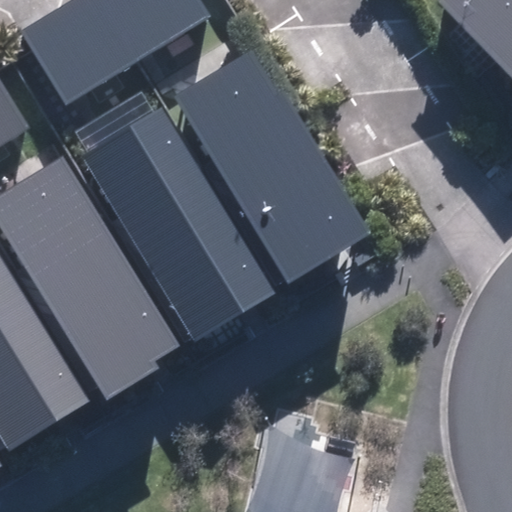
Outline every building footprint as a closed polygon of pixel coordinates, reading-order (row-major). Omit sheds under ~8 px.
[(203,19),(191,0),(71,0),(15,35),(60,108),(203,19)] [(511,0),(434,0),(427,7),(511,99),(511,0)] [(163,107),(275,289),(357,239),(245,57),(163,107)] [(0,146),(22,133),(0,97),(0,146)] [(184,347),(264,298),(151,115),(72,164),(184,347)] [(171,361),(51,164),(0,195),(0,251),(95,407),(171,361)] [(77,408),(0,281),(0,453),(1,455),(77,408)]
